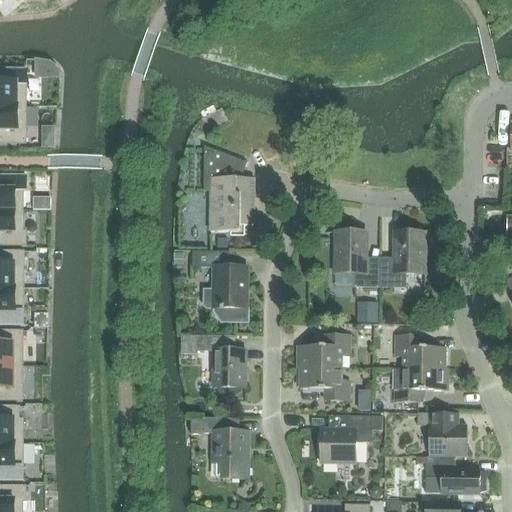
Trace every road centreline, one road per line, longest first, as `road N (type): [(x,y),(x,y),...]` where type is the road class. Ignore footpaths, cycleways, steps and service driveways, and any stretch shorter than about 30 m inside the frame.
road 1 (residential): [(293,511),(270,425),(273,297),(300,213),(325,191),(466,203)]
road 2 (residential): [(505,423),(464,317),(466,203)]
road 3 (residential): [(466,203),(476,121),(489,104),(511,95)]
